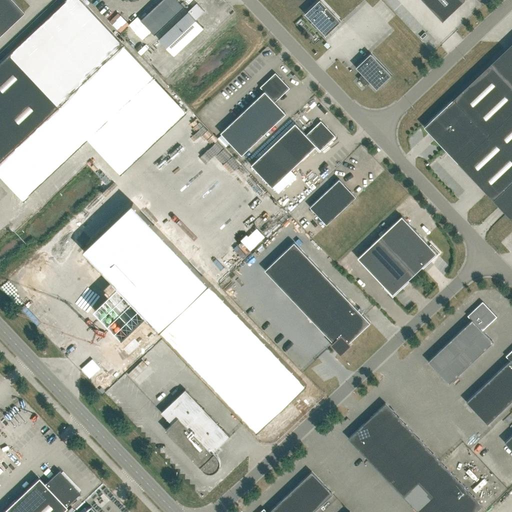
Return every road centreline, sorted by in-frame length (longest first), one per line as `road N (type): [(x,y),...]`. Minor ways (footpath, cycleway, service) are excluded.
road 1 (unclassified): [(215,511),(485,258)]
road 2 (tertiary): [(173,511),(0,327)]
road 3 (unclassified): [(511,0),(374,128)]
road 4 (unclassified): [(374,128),(249,0)]
road 5 (unclassified): [(485,258),(374,128)]
